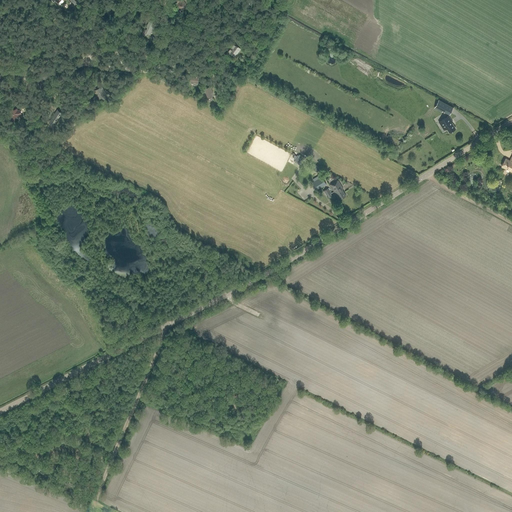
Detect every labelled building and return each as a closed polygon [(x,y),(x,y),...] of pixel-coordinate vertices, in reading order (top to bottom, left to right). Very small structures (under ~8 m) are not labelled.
[(184,1),(178,0),(175,0),(174,6),(176,6),(178,9),(182,10),(185,7),(185,4),(184,1)] [(156,24),(149,21),(146,27),(147,28),(145,32),(150,34),(150,32),(152,33),(156,24)] [(233,44),(227,52),(232,55),(238,47),(233,44)] [(107,95),(102,86),(94,90),(99,99),(107,95)] [(213,92),(212,87),(205,88),(207,98),(213,97),(212,93),(213,92)] [(443,110),(449,114),(452,109),(438,101),(434,108),(441,112),(443,110)] [(17,110),(17,109),(12,109),(13,112),(11,113),(12,118),(14,118),(14,117),(18,116),(18,115),(21,115),(20,109),(17,110)] [(57,109),(49,122),(54,125),(62,112),(57,109)] [(448,116),(438,122),(443,131),(446,129),(449,133),(455,129),(451,123),(452,122),(448,116)] [(511,155),(509,161),(506,159),(502,166),(511,171),(511,155)] [(317,166),(310,162),(307,167),(314,171),(317,166)] [(322,177),(316,180),(312,183),(317,190),(327,185),(322,177)] [(340,200),(346,196),(342,190),(343,189),(338,181),(330,186),(334,191),(335,191),(340,200)] [(331,194),(332,193),(329,188),(324,191),(326,196),(328,196),(329,198),(332,196),(331,194)]
